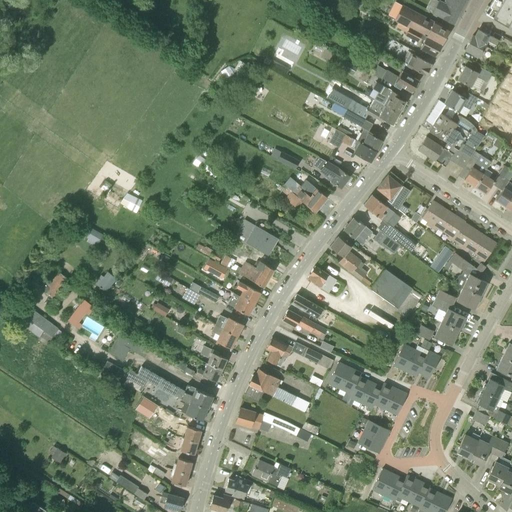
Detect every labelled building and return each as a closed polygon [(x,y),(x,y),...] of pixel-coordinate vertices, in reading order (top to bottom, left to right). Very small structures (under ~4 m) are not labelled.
[(453,24),(465,0),(444,0),(444,2),(440,0),(438,0),(432,12),(453,24)] [(511,0),(492,0),(488,8),(485,13),(511,28),(511,0)] [(408,27),(408,28),(440,46),(449,29),(434,21),(402,4),(394,20),(408,27)] [(435,55),(440,46),(408,28),(405,35),(421,44),(420,47),(435,55)] [(486,41),(489,34),(479,28),(475,36),(486,41)] [(497,38),(497,39),(500,40),(502,36),(494,32),(492,36),(497,38)] [(497,39),(497,38),(492,36),(489,34),(486,41),(475,36),(472,35),(465,49),(480,57),(485,45),(492,49),(497,39)] [(419,58),(411,54),(406,63),(425,74),(431,63),(420,57),(419,58)] [(257,81),(260,75),(254,71),(254,68),(239,58),(234,67),(251,78),(257,81)] [(353,73),(356,66),(344,60),(341,67),(353,73)] [(226,78),(234,72),(228,65),(221,70),(226,78)] [(400,88),(402,85),(411,91),(418,80),(402,70),(398,76),(378,65),(372,74),(381,78),(382,77),(400,88)] [(477,72),(465,65),(457,78),(471,86),(476,76),(492,84),(496,76),(491,74),(491,72),(480,67),(477,72)] [(402,106),(405,101),(397,96),(398,94),(376,81),(372,88),(378,91),(373,100),(398,113),(399,111),(401,111),(402,108),(402,106)] [(466,98),(452,89),(444,102),(446,104),(459,111),(465,115),(468,109),(470,110),(477,97),(469,92),(466,98)] [(398,113),(373,100),(370,106),(368,104),(364,111),(383,122),(384,119),(392,123),(398,113)] [(349,109),(338,104),(335,102),(331,109),(342,115),(341,116),(360,126),(364,118),(349,109)] [(456,116),(459,111),(446,104),(441,112),(440,112),(440,113),(430,130),(470,157),(470,156),(483,135),(477,131),(471,123),(464,119),(456,116)] [(360,132),(359,132),(354,140),(375,151),(377,149),(379,145),(382,140),(374,135),(375,134),(363,127),(360,132)] [(354,140),(347,136),(335,130),(329,141),(339,147),(342,141),(355,148),(354,151),(370,161),(375,151),(354,140)] [(449,159),(463,168),(470,157),(430,130),(429,130),(428,130),(429,131),(426,135),(417,148),(434,159),(445,166),(449,159)] [(499,149),(503,142),(498,139),(494,145),(499,149)] [(295,169),(300,160),(282,150),(277,159),(295,169)] [(491,161),(475,151),(472,157),(470,156),(470,157),(463,168),(464,166),(470,169),(464,178),(475,186),(483,173),(491,161)] [(201,167),(206,159),(198,154),(193,162),(201,167)] [(209,161),(203,170),(215,178),(219,171),(212,167),(214,164),(209,161)] [(340,187),(349,176),(328,161),(321,170),(331,178),(329,180),(335,185),(336,183),(340,187)] [(497,187),(511,169),(503,164),(498,173),(494,180),(483,173),(475,186),(485,193),(491,184),(497,187)] [(511,191),(508,189),(510,186),(506,184),(511,175),(511,169),(497,187),(502,190),(496,199),(507,207),(511,198),(511,191)] [(399,208),(410,189),(401,184),(403,181),(390,170),(381,182),(377,187),(389,197),(388,199),(399,208)] [(315,211),(327,197),(311,184),(305,191),(311,196),(309,198),(314,202),(310,207),(315,211)] [(300,186),(295,193),(287,187),(283,191),(299,205),(303,201),(315,212),(315,211),(310,207),(314,202),(309,198),(311,196),(305,191),(300,186)] [(136,212),(142,199),(127,192),(120,202),(136,212)] [(386,222),(394,212),(373,195),(372,194),(362,204),(386,222)] [(430,226),(443,206),(433,200),(421,217),(427,221),(426,223),(430,226)] [(443,231),(454,214),(443,206),(430,226),(436,229),(437,227),(443,231)] [(415,222),(421,214),(415,211),(410,218),(415,222)] [(453,240),(453,239),(465,222),(465,221),(454,214),(443,231),(449,235),(447,237),(453,240)] [(357,221),(353,217),(352,218),(351,217),(349,220),(350,221),(348,223),(347,223),(343,227),(344,228),(343,229),(354,238),(360,231),(368,237),(372,231),(358,220),(357,221)] [(270,251),(277,238),(255,225),(244,218),(233,236),(253,248),(255,243),(262,248),(263,246),(270,251)] [(386,222),(381,230),(399,245),(411,253),(416,245),(386,222)] [(462,248),(475,229),(465,222),(453,239),(459,242),(457,245),(462,248)] [(96,246),(103,233),(88,225),(82,235),(88,238),(86,241),(96,246)] [(381,230),(380,229),(373,238),(393,253),(399,245),(381,230)] [(476,253),(487,236),(475,229),(462,248),(467,251),(468,249),(476,253)] [(355,266),(361,260),(348,250),(351,246),(337,235),(329,245),(346,259),(355,266)] [(484,262),(484,261),(496,243),(487,236),(476,253),(480,256),(478,258),(484,262)] [(445,246),(429,266),(438,272),(453,252),(445,246)] [(219,262),(223,254),(212,249),(208,257),(219,262)] [(464,269),(470,262),(455,251),(449,258),(464,269)] [(167,264),(171,257),(164,254),(161,260),(167,264)] [(241,267),(233,263),(235,260),(225,254),(221,263),(229,268),(233,270),(234,269),(240,273),(250,279),(263,286),(264,284),(266,284),(267,282),(266,281),(273,268),(259,260),(255,267),(245,261),(241,267)] [(346,259),(341,265),(351,272),(355,266),(346,259)] [(485,266),(481,263),(476,269),(480,272),(485,266)] [(216,272),(224,277),(224,276),(228,268),(220,264),(216,272)] [(328,292),(336,279),(314,265),(309,274),(307,278),(319,285),(318,286),(328,292)] [(355,266),(351,272),(360,280),(365,274),(355,266)] [(394,306),(409,284),(387,268),(372,290),(394,306)] [(54,298),(68,279),(56,269),(41,289),(54,298)] [(481,294),(487,282),(468,273),(463,270),(461,274),(459,275),(457,278),(458,282),(457,283),(462,286),(481,294)] [(106,291),(116,277),(107,271),(97,285),(106,291)] [(169,286),(173,278),(164,274),(160,281),(169,286)] [(254,303),(260,292),(239,280),(236,287),(240,289),(242,290),(240,294),(239,295),(254,303)] [(215,302),(219,295),(195,282),(191,289),(200,294),(215,302)] [(474,308),(481,294),(462,286),(456,299),(474,308)] [(194,305),(200,294),(191,289),(188,287),(182,298),(194,305)] [(439,289),(435,296),(452,305),(456,296),(439,289)] [(319,318),(325,308),(297,293),(291,302),(305,310),(319,318)] [(248,314),(254,303),(239,295),(236,301),(229,298),(226,303),(233,306),(248,314)] [(454,305),(452,305),(435,296),(431,304),(445,311),(440,322),(458,330),(465,316),(452,310),(454,305)] [(76,325),(88,308),(81,302),(68,319),(76,325)] [(165,316),(169,309),(157,302),(153,309),(165,316)] [(31,332),(43,317),(29,305),(22,314),(25,316),(19,323),(31,332)] [(301,316),(287,308),(282,319),(295,326),(297,323),(311,331),(311,330),(323,337),(327,329),(325,328),(316,323),(301,315),(301,316)] [(237,336),(243,324),(227,316),(227,317),(220,313),(215,323),(237,336)] [(52,336),(58,328),(43,317),(31,332),(38,337),(43,330),(52,336)] [(451,344),(458,330),(440,322),(433,335),(451,344)] [(231,347),(237,336),(215,323),(211,330),(218,334),(215,340),(231,347)] [(429,339),(433,330),(421,324),(416,333),(429,339)] [(162,357),(119,332),(107,352),(122,360),(130,348),(158,365),(162,357)] [(286,358),(292,347),(271,336),(265,348),(270,350),(266,359),(276,364),(280,356),(286,358)] [(321,344),(331,350),(334,345),(323,339),(321,344)] [(420,347),(428,350),(431,343),(424,339),(420,347)] [(329,368),(333,360),(308,347),(295,341),(291,350),(303,356),(317,363),(329,368)] [(511,359),(511,343),(509,342),(503,355),(511,359)] [(405,368),(415,349),(403,344),(394,364),(401,368),(402,367),(405,368)] [(221,370),(227,358),(218,354),(219,352),(212,349),(209,357),(206,363),(221,370)] [(416,375),(419,369),(426,355),(415,349),(405,368),(409,370),(408,372),(416,375)] [(429,376),(440,356),(428,350),(426,355),(419,369),(422,371),(422,372),(429,376)] [(497,368),(511,375),(511,359),(503,355),(497,368)] [(194,371),(186,367),(187,365),(178,359),(175,365),(184,370),(183,372),(192,376),(194,371)] [(128,372),(107,360),(102,369),(127,382),(128,379),(143,387),(144,384),(149,386),(151,382),(158,385),(188,403),(189,400),(207,407),(210,399),(212,400),(213,398),(215,399),(213,403),(216,405),(218,398),(212,395),(190,385),(189,387),(187,386),(184,390),(141,366),(137,373),(129,369),(128,372)] [(352,370),(345,366),(346,365),(338,361),(328,382),(345,391),(342,398),(347,400),(349,396),(372,407),(374,403),(397,414),(406,393),(398,390),(398,391),(391,387),(391,386),(383,382),(381,386),(374,383),(373,384),(366,381),(367,379),(359,376),(361,373),(353,369),(352,370)] [(221,370),(206,363),(204,368),(199,367),(195,373),(207,379),(208,377),(216,380),(221,370)] [(263,371),(258,368),(255,375),(252,374),(248,383),(249,383),(243,394),(258,401),(264,391),(291,405),(291,406),(304,412),(309,401),(277,386),(281,379),(267,372),(268,371),(264,369),(263,371)] [(511,389),(511,381),(501,377),(498,382),(489,378),(487,383),(485,382),(482,389),(499,397),(503,388),(511,391),(511,389)] [(492,410),(499,397),(482,389),(478,397),(479,398),(477,403),(492,410)] [(202,419),(207,407),(189,400),(188,403),(184,412),(202,419)] [(154,410),(161,415),(159,418),(168,425),(176,414),(159,402),(154,410)] [(255,412),(239,408),(235,421),(251,426),(251,427),(258,429),(261,419),(284,429),(296,435),(295,436),(307,441),(310,433),(300,428),(300,427),(293,424),(264,411),(263,414),(255,412)] [(507,424),(511,416),(497,409),(493,417),(507,424)] [(485,424),(489,416),(476,410),(473,417),(485,424)] [(363,431),(382,440),(384,436),(385,437),(389,429),(368,419),(363,431)] [(185,428),(177,425),(174,435),(196,442),(200,429),(186,426),(185,428)] [(380,444),(382,440),(363,431),(357,442),(378,452),(382,444),(380,444)] [(469,459),(477,440),(465,434),(457,451),(469,457),(468,459),(469,459)] [(491,456),(492,454),(500,439),(492,434),(488,442),(479,438),(478,440),(477,440),(469,459),(481,465),(486,454),(491,456)] [(169,450),(147,435),(142,442),(149,446),(151,443),(165,455),(169,450)] [(193,453),(196,442),(174,435),(181,437),(179,443),(181,443),(179,449),(193,453)] [(500,439),(492,454),(501,458),(508,443),(500,439)] [(57,447),(56,448),(54,446),(49,452),(52,454),(51,457),(59,462),(60,463),(66,453),(57,447)] [(187,473),(191,461),(177,457),(175,464),(173,463),(171,469),(187,473)] [(275,472),(277,467),(259,459),(258,460),(260,461),(257,468),(255,467),(251,475),(267,482),(272,471),(275,472)] [(499,488),(508,469),(507,469),(508,466),(495,460),(487,478),(499,484),(498,487),(499,488)] [(156,467),(153,473),(162,478),(166,472),(156,467)] [(383,494),(393,475),(389,473),(390,472),(382,468),(372,488),(383,494)] [(184,485),(187,473),(171,469),(170,474),(172,474),(170,481),(184,485)] [(511,471),(508,469),(499,488),(510,493),(511,487),(511,471)] [(147,494),(112,472),(109,477),(144,499),(147,494)] [(245,483),(247,479),(235,474),(234,479),(228,478),(225,489),(233,492),(232,495),(238,496),(238,497),(243,498),(248,483),(245,483)] [(406,505),(408,500),(417,481),(414,479),(414,478),(407,474),(404,479),(394,499),(406,505)] [(342,490),(350,494),(357,478),(348,475),(342,490)] [(396,476),(393,475),(383,494),(394,499),(404,479),(397,475),(396,476)] [(421,483),(417,481),(408,500),(419,506),(418,508),(429,487),(429,485),(422,482),(421,483)] [(426,511),(430,511),(439,494),(435,492),(436,491),(429,487),(418,508),(426,511)] [(179,510),(183,498),(167,493),(162,491),(160,499),(165,500),(163,505),(179,510)] [(222,497),(212,494),(212,495),(209,506),(208,505),(208,506),(226,511),(226,510),(227,507),(233,508),(246,511),(249,502),(223,495),(222,497)] [(443,496),(439,494),(430,511),(444,511),(451,498),(444,495),(443,496)] [(146,502),(137,497),(134,502),(142,508),(146,502)] [(48,511),(32,501),(25,511),(48,511)] [(250,510),(255,511),(266,511),(268,507),(252,502),(250,510)]
